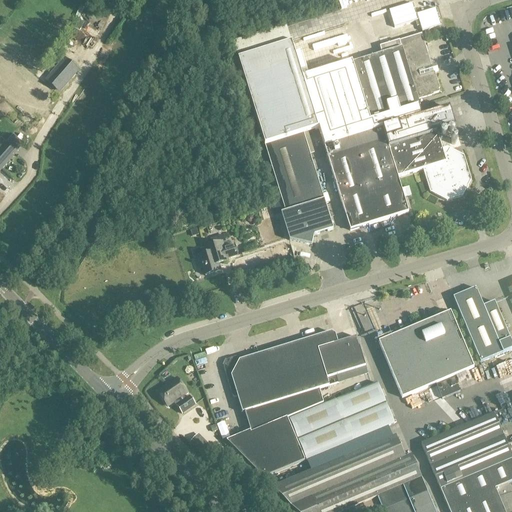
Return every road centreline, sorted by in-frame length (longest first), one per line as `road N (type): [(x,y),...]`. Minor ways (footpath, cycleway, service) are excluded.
road 1 (unclassified): [(108,397),(154,355),(191,335),(511,238)]
road 2 (unclassified): [(511,186),(465,36),(464,21),(483,0)]
road 3 (secondary): [(221,511),(108,397)]
road 4 (secondary): [(108,397),(0,285)]
